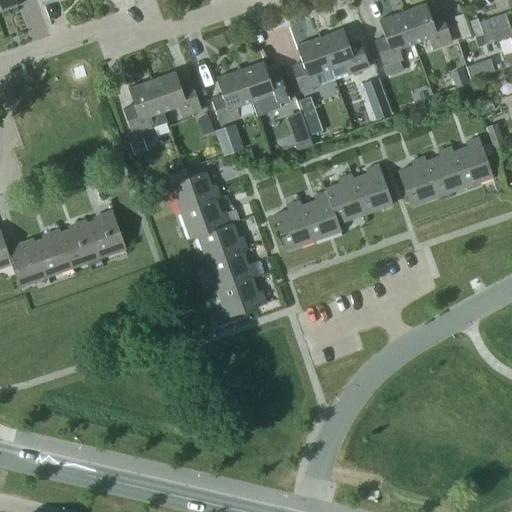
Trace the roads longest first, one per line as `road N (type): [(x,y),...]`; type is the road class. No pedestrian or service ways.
road 1 (residential): [(0,73),(18,54),(90,29),(165,29),(250,0)]
road 2 (tertiary): [(249,511),(0,454)]
road 3 (residential): [(308,511),(342,410),(405,346)]
road 4 (residential): [(405,346),(511,286)]
